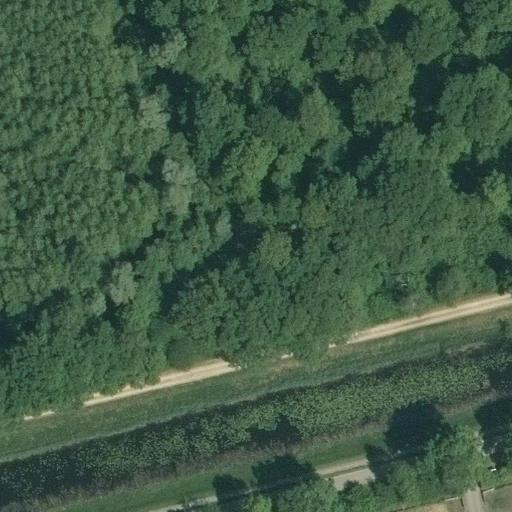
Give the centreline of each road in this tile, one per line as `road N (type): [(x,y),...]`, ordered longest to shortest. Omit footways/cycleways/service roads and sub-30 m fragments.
road 1 (track): [(511,293),(0,419)]
road 2 (unclassified): [(213,511),(511,438)]
